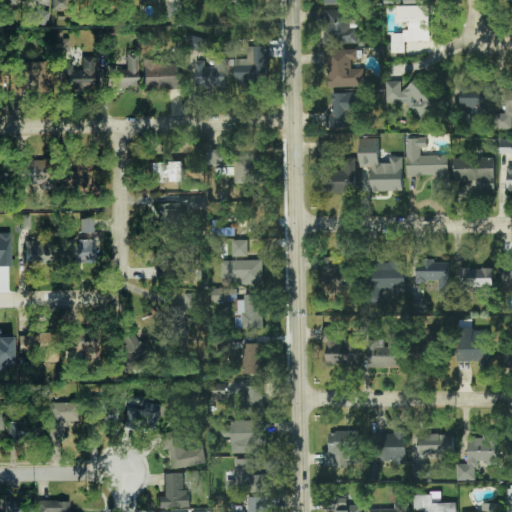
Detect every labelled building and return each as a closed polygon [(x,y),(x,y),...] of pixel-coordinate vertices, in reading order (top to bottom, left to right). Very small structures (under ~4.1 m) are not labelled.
[(430,41),(429,5),(395,6),(396,23),(407,23),(407,32),(392,32),(392,53),(406,53),(406,42),(430,41)] [(33,23),(47,25),(48,11),(35,9),(33,23)] [(325,9),(324,44),(357,45),(357,28),(350,28),(350,10),(325,9)] [(208,51),(208,39),(193,38),(192,51),(208,51)] [(268,83),(267,46),(248,47),(248,59),(235,59),(235,83),(268,83)] [(138,87),(137,53),(123,53),(123,64),(109,65),(110,88),(138,87)] [(94,87),(93,56),(77,57),(77,67),(64,67),(65,89),(94,87)] [(226,87),(227,56),(213,56),(213,64),(196,64),(195,87),(226,87)] [(48,61),(11,61),(12,92),(25,91),(24,85),(49,84),(48,61)] [(181,90),(180,62),(142,63),(143,91),(181,90)] [(421,120),(443,100),(420,75),(398,96),(421,120)] [(511,83),(510,83),(510,114),(495,114),(495,129),(511,129),(511,83)] [(480,115),(492,115),(491,99),(479,99),(480,115)] [(326,128),(350,127),(349,104),(325,105),(326,128)] [(407,139),(408,179),(449,177),(448,155),(421,156),(421,148),(427,148),(427,138),(407,139)] [(403,191),(402,157),(390,157),(390,163),(379,164),(379,139),(360,139),(360,168),(371,168),(371,192),(403,191)] [(500,153),(511,153),(511,139),(500,140),(500,153)] [(356,158),(337,158),(336,141),(318,141),(318,165),(324,164),(325,193),(356,193),(356,158)] [(494,158),(454,158),(455,181),(480,181),(480,191),(495,191),(494,158)] [(18,185),(42,184),(42,189),(53,189),(53,179),(48,179),(47,159),(18,160),(18,185)] [(183,180),(182,162),(151,162),(151,183),(163,182),(163,180),(183,180)] [(88,189),(89,169),(76,168),(76,172),(66,172),(66,188),(88,189)] [(203,196),(189,196),(189,208),(202,208),(203,196)] [(158,204),(159,231),(186,230),(186,212),(181,212),(180,203),(158,204)] [(0,264),(10,264),(10,234),(0,233),(0,264)] [(95,263),(94,239),(67,240),(68,263),(95,263)] [(25,242),(26,262),(52,261),(51,241),(25,242)] [(246,241),(233,241),(233,256),(246,256),(246,241)] [(340,258),(322,257),(320,290),(347,291),(348,271),(340,271),(340,258)] [(262,261),(222,262),(223,284),(262,283),(262,261)] [(418,261),(417,282),(439,282),(438,296),(449,296),(450,262),(418,261)] [(406,262),(370,262),(370,303),(381,303),(381,292),(406,293),(406,262)] [(511,266),(501,267),(502,285),(511,285),(511,286),(511,266)] [(493,269),(461,268),(461,280),(469,280),(469,288),(482,288),(482,301),(492,301),(493,269)] [(228,302),(229,290),(213,289),(213,302),(228,302)] [(204,293),(184,293),(184,307),(175,308),(175,314),(204,313),(204,293)] [(263,329),(263,295),(244,295),(244,302),(241,302),(241,328),(263,329)] [(414,299),(413,312),(426,312),(427,300),(414,299)] [(359,366),(359,336),(345,336),(345,344),(336,344),(337,327),(324,327),(324,365),(359,366)] [(447,330),(427,329),(426,351),(446,352),(447,330)] [(401,368),(402,330),(389,330),(388,347),(377,347),(377,341),(368,340),(367,367),(401,368)] [(490,365),(489,330),(474,331),(475,341),(458,341),(459,362),(480,361),(480,366),(490,365)] [(74,361),(98,360),(97,333),(66,334),(67,352),(73,352),(74,361)] [(145,339),(138,343),(133,334),(116,343),(128,367),(153,354),(145,339)] [(0,369),(3,370),(3,365),(12,365),(12,337),(0,336),(0,369)] [(263,344),(244,344),(243,374),(262,374),(263,344)] [(264,387),(244,386),(244,413),(263,414),(264,387)] [(118,408),(103,407),(104,398),(90,397),(87,429),(117,432),(118,408)] [(49,440),(64,439),(64,421),(74,420),(74,402),(48,403),(49,440)] [(126,408),(125,424),(158,426),(159,404),(144,403),(144,409),(126,408)] [(8,440),(36,440),(36,421),(8,420),(8,440)] [(232,454),(264,453),(263,420),(231,421),(232,454)] [(168,448),(171,469),(206,464),(204,448),(188,451),(184,428),(159,432),(161,449),(168,448)] [(329,451),(325,451),(324,467),(358,468),(359,432),(329,431),(329,451)] [(406,464),(407,433),(377,432),(377,464),(406,464)] [(418,456),(454,457),(454,435),(418,435),(418,456)] [(500,436),(469,435),(468,458),(490,458),(490,459),(499,459),(500,436)] [(227,493),(269,492),(269,472),(255,472),(255,459),(235,460),(235,480),(226,481),(227,493)] [(164,473),(163,496),(159,496),(159,507),(189,508),(190,491),(183,491),(184,473),(164,473)] [(456,511),(456,503),(432,503),(431,495),(414,495),(414,510),(423,510),(423,511),(456,511)] [(268,511),(269,497),(247,497),(248,509),(235,510),(234,511),(268,511)] [(8,500),(7,511),(18,511),(19,501),(8,500)] [(69,511),(69,500),(35,501),(35,511),(69,511)] [(501,511),(502,504),(481,503),(481,511),(501,511)]
